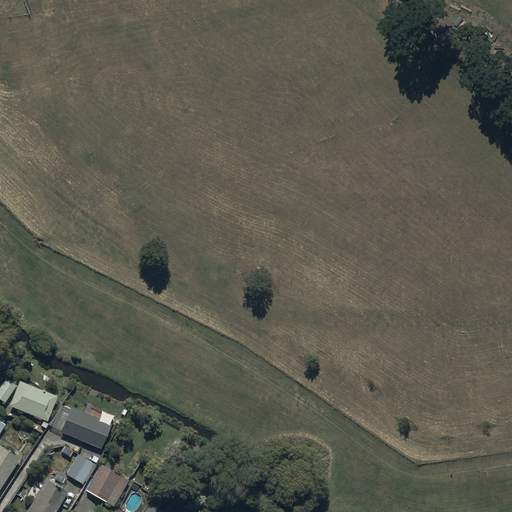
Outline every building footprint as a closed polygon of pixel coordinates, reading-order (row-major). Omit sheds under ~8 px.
[(0,368),(11,365),(5,347),(0,348),(0,368)] [(15,384),(5,377),(0,383),(0,398),(4,401),(15,384)] [(56,394),(18,378),(9,404),(46,419),(56,394)] [(69,405),(59,430),(100,446),(110,421),(69,405)] [(0,485),(19,456),(0,443),(0,485)] [(77,452),(65,472),(82,482),(94,462),(77,452)] [(101,462),(85,488),(113,505),(129,479),(101,462)] [(45,476),(24,511),(67,511),(77,494),(45,476)] [(149,500),(142,511),(165,511),(167,510),(149,500)]
